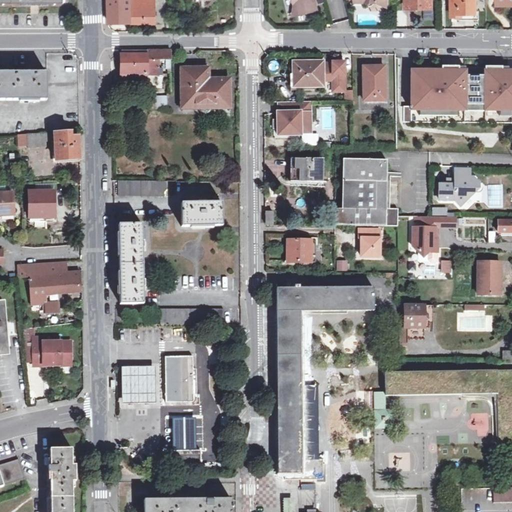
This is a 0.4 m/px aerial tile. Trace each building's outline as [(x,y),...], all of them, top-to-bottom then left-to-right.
[(131,31),(131,23),(130,0),(108,0),(109,21),(109,23),(125,23),(125,32),(131,31)] [(130,0),(131,23),(154,23),(154,0),(130,0)] [(291,0),(293,5),(291,16),(316,10),(313,0),(291,0)] [(475,20),(475,11),(474,0),(450,0),(451,20),(475,20)] [(130,52),(121,52),(121,85),(147,84),(147,75),(158,75),(158,74),(160,74),(160,70),(158,70),(158,60),(170,60),(170,50),(130,49),(130,52)] [(333,65),(323,65),(323,80),(334,80),(334,91),(345,91),(346,91),(346,61),(333,62),(333,65)] [(323,62),(291,62),(291,90),(315,89),(315,85),(324,85),(323,80),(323,65),(323,62)] [(464,65),(407,66),(407,107),(511,106),(511,65),(480,66),(480,71),(464,71),(464,65)] [(363,100),(384,100),(385,66),(363,66),(363,100)] [(230,108),(230,80),(208,80),(208,68),(181,68),(181,108),(230,108)] [(0,98),(45,100),(46,73),(0,71),(0,98)] [(166,108),(166,95),(150,95),(150,108),(166,108)] [(311,101),(279,101),(279,111),(277,111),(278,134),(301,134),(301,124),(311,124),(311,101)] [(311,124),(301,124),(301,134),(311,134),(311,124)] [(56,160),(80,158),(79,136),(71,136),(71,132),(28,134),(29,147),(47,146),(47,139),(55,139),(56,160)] [(289,182),(321,183),(322,159),(290,157),(289,182)] [(344,210),(334,209),(334,225),(397,226),(397,209),(386,209),(387,160),(344,160),(343,181),(345,181),(344,210)] [(456,168),(456,179),(456,184),(448,184),(441,184),(440,199),(455,200),(461,206),(474,194),(474,189),(479,189),(479,182),(474,176),(470,176),(470,168),(456,168)] [(168,189),(168,181),(163,182),(118,181),(118,196),(164,197),(164,189),(168,189)] [(30,221),(35,221),(35,217),(45,217),(55,217),(55,192),(36,192),(36,188),(32,188),(33,192),(29,192),(30,221)] [(0,215),(13,214),(12,193),(0,193),(0,215)] [(182,226),(221,225),(221,203),(182,203),(182,226)] [(274,211),(266,211),(266,224),(274,224),(274,211)] [(434,227),(437,227),(437,216),(429,216),(419,216),(419,226),(412,227),(411,245),(417,250),(427,251),(432,246),(436,246),(437,237),(434,236),(434,227)] [(455,216),(437,216),(437,227),(455,227),(455,216)] [(511,220),(498,221),(498,232),(511,232),(511,234),(511,220)] [(120,304),(143,304),(142,224),(119,224),(119,241),(120,279),(120,304)] [(357,239),(360,239),(360,256),(378,257),(378,230),(357,230),(357,239)] [(287,262),(311,262),(311,249),(316,249),(316,240),(288,240),(287,262)] [(427,251),(427,260),(429,262),(434,262),(436,260),(436,251),(427,251)] [(451,272),(451,260),(440,260),(440,272),(451,272)] [(478,294),(496,294),(497,277),(500,276),(500,261),(478,261),(478,294)] [(29,276),(67,274),(66,263),(18,266),(19,277),(29,276)] [(67,274),(29,276),(31,305),(45,305),(46,314),(59,313),(59,302),(45,303),(45,293),(79,290),(78,279),(80,278),(79,271),(75,271),(75,273),(71,274),(67,274)] [(277,369),(278,474),(285,474),(285,479),(322,479),(322,460),(301,459),(301,311),(374,311),(374,288),(300,288),(299,285),(292,285),(292,288),(277,288),(277,369)] [(430,306),(406,305),(405,320),(405,327),(400,327),(400,343),(408,343),(408,339),(408,327),(425,327),(425,326),(429,326),(430,306)] [(160,309),(160,324),(223,325),(223,310),(160,309)] [(408,327),(408,339),(425,339),(425,327),(408,327)] [(119,339),(127,339),(128,330),(119,330),(119,339)] [(71,343),(62,343),(42,343),(42,338),(33,338),(34,366),(43,366),(43,369),(71,369),(71,343)] [(503,359),(511,359),(511,349),(503,349),(503,359)] [(166,403),(194,403),(193,357),(166,358),(166,403)] [(122,369),(122,378),(154,378),(155,405),(157,405),(156,368),(122,369)] [(374,392),(374,398),(385,398),(385,395),(497,394),(497,442),(511,441),(511,369),(385,371),(385,391),(374,392)] [(154,378),(122,378),(123,406),(155,405),(154,378)] [(385,398),(374,398),(375,428),(386,428),(385,398)] [(171,418),(172,450),(191,449),(190,418),(171,418)] [(51,449),(51,511),(73,511),(73,482),(76,482),(76,464),(73,465),(72,449),(51,449)] [(173,465),(202,464),(201,449),(191,449),(172,450),(173,465)] [(0,465),(0,488),(25,481),(18,460),(0,465)] [(511,487),(492,487),(492,502),(497,502),(511,501),(511,487)] [(285,511),(295,511),(296,499),(285,499),(285,511)] [(144,511),(231,511),(231,500),(144,500),(144,511)]
